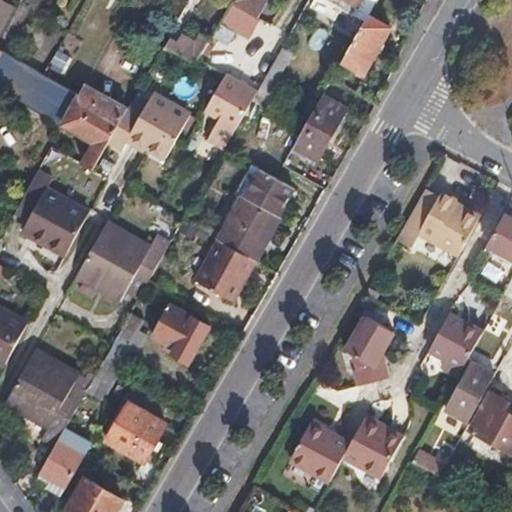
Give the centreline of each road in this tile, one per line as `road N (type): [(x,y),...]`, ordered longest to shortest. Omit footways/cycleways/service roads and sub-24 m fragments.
road 1 (residential): [(166,511),(402,103)]
road 2 (residential): [(511,162),(402,103)]
